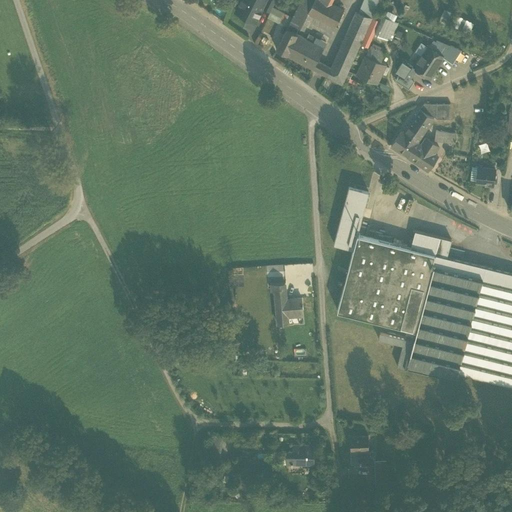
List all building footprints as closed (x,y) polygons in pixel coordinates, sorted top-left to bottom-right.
[(241,0),(236,11),(256,21),(262,7),(266,0),(241,0)] [(275,0),(266,0),(262,7),(270,11),(273,6),(275,0)] [(300,0),(297,7),(307,12),(313,0),(300,0)] [(326,0),(313,0),(307,12),(311,14),(335,26),(342,13),(344,9),(330,2),(326,0)] [(376,0),(363,0),(359,11),(370,16),(376,0)] [(283,12),(273,6),(270,11),(281,17),(283,12)] [(307,12),(297,7),(292,17),(289,22),(300,27),(300,26),(304,27),(311,14),(307,12)] [(330,68),(327,75),(342,83),(360,43),(364,34),(367,27),(372,16),(370,16),(359,11),(356,10),(330,68)] [(288,15),(283,12),(281,17),(278,21),(283,24),(288,15)] [(342,13),(335,26),(338,27),(345,14),(342,13)] [(454,14),(451,26),(469,31),(472,20),(454,14)] [(288,15),(283,24),(287,26),(289,22),(292,17),(288,15)] [(381,15),(375,33),(390,38),(391,33),(399,36),(400,31),(393,29),(396,19),(381,15)] [(310,31),(304,27),(303,29),(300,27),(297,33),(306,38),(309,33),(310,31)] [(372,29),(367,27),(364,34),(369,36),(372,29)] [(297,33),(286,28),(276,48),(287,54),(297,33)] [(306,38),(297,33),(287,54),(313,68),(316,61),(323,47),(313,42),(306,38)] [(316,37),(309,33),(306,38),(313,42),(316,37)] [(369,36),(364,34),(360,43),(367,46),(371,37),(369,36)] [(376,48),(371,45),(366,55),(375,59),(377,55),(374,53),(376,48)] [(444,56),(428,45),(413,66),(413,67),(416,68),(429,77),(434,69),(437,65),(444,56)] [(375,59),(366,55),(357,74),(377,83),(386,64),(375,59)] [(330,68),(316,61),(313,68),(327,75),(330,68)] [(413,66),(407,62),(400,72),(409,79),(416,68),(413,67),(413,66)] [(436,103),(424,103),(421,107),(436,117),(436,103)] [(450,103),(436,103),(436,117),(436,118),(450,118),(450,103)] [(433,118),(420,109),(412,121),(425,130),(433,118)] [(412,121),(404,133),(401,131),(392,145),(391,144),(391,145),(410,157),(419,143),(417,142),(425,130),(412,121)] [(455,132),(436,130),(434,140),(454,142),(455,132)] [(426,137),(421,144),(419,143),(410,157),(428,170),(437,155),(433,153),(438,145),(426,137)] [(495,168),(478,166),(476,181),(485,182),(485,184),(493,185),(495,168)] [(369,191),(349,186),(334,243),(353,249),(357,233),(369,191)] [(357,233),(353,249),(337,310),(414,331),(431,265),(429,265),(429,262),(432,263),(434,253),(435,253),(439,236),(425,232),(420,250),(357,233)] [(511,273),(446,256),(451,239),(439,236),(435,253),(434,253),(432,263),(429,262),(429,265),(431,265),(414,331),(413,336),(406,335),(405,339),(380,333),(378,339),(402,345),(397,366),(456,382),(458,374),(511,388),(511,273)] [(286,299),(285,283),(271,284),(272,292),(275,292),(278,325),(288,324),(287,317),(303,315),(303,305),(302,305),(301,298),(286,299)] [(368,436),(350,437),(350,452),(368,451),(368,449),(368,436)] [(221,444),(210,442),(207,455),(218,457),(221,444)] [(314,447),(293,446),(293,452),(287,452),(286,464),(314,465),(314,447)] [(368,451),(350,452),(351,458),(354,458),(354,464),(355,464),(355,463),(360,463),(360,466),(361,466),(361,463),(375,462),(374,451),(368,451),(369,451),(368,451)] [(386,468),(386,460),(378,461),(377,461),(377,465),(374,466),(375,475),(386,475),(385,468),(386,468)] [(386,475),(375,475),(375,483),(386,483),(386,475)]
